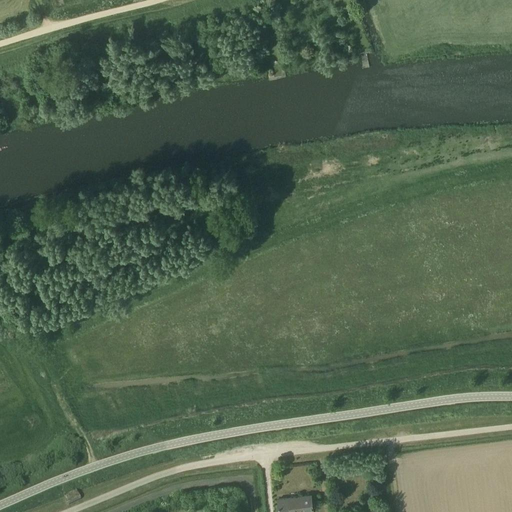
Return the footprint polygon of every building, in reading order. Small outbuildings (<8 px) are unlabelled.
[(258,13),(266,11),(264,5),(256,7),(258,13)] [(374,54),(367,55),(371,75),(378,74),(374,54)] [(79,441),(65,442),(65,456),(79,456),(79,441)] [(77,491),(64,496),(69,507),(81,501),(77,491)] [(310,511),(314,511),(311,495),(278,499),(279,511),(310,511)]
